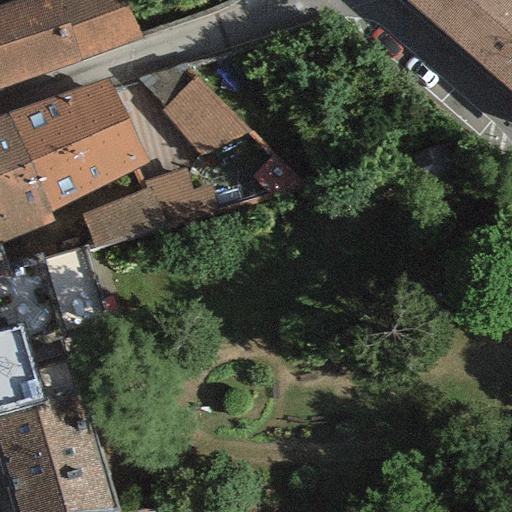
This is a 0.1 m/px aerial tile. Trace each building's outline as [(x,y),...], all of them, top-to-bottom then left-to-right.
[(22,0),(0,7),(0,87),(81,62),(80,53),(62,0),(22,0)] [(62,0),(80,53),(141,33),(129,0),(62,0)] [(396,0),(389,12),(511,115),(511,14),(495,0),(396,0)] [(185,63),(136,80),(198,156),(248,132),(185,63)] [(105,81),(8,111),(45,207),(148,163),(105,81)] [(8,111),(0,114),(0,224),(45,207),(8,111)] [(270,156),(251,177),(275,199),(294,178),(270,156)] [(145,190),(78,214),(91,251),(214,207),(206,186),(195,190),(186,166),(142,182),(145,190)] [(39,259),(0,270),(0,472),(11,511),(84,511),(117,506),(39,259)]
